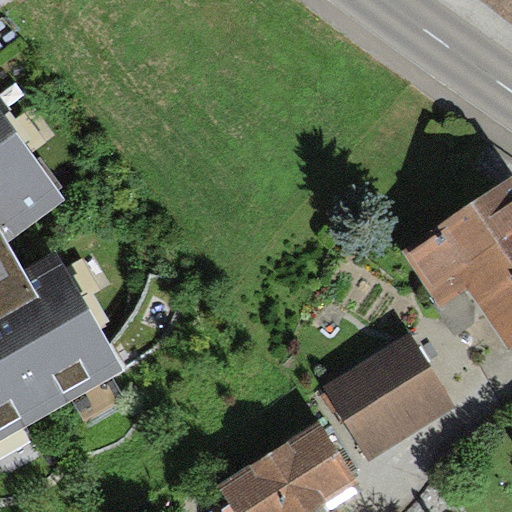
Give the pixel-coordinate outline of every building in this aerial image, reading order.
[(511,0),(483,0),(511,21),(511,0)] [(0,122),(0,247),(4,245),(60,203),(0,122)] [(511,356),(511,195),(411,262),(445,312),(471,295),(511,356)] [(4,245),(0,247),(0,285),(21,273),(4,245)] [(0,285),(0,442),(122,371),(54,254),(21,273),(0,285)] [(410,336),(324,390),(369,461),(455,407),(410,336)] [(319,424),(220,487),(235,511),(316,511),(333,501),(358,486),(319,424)]
